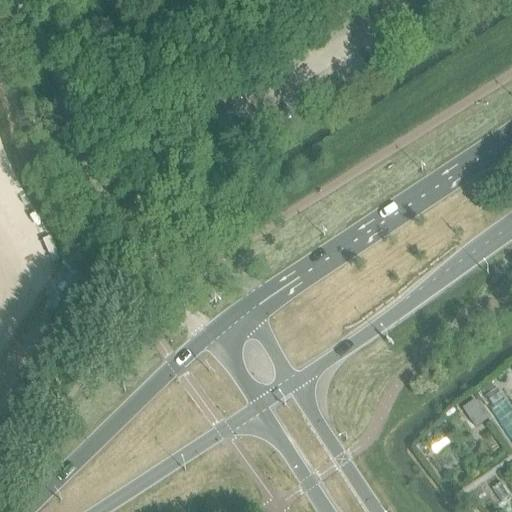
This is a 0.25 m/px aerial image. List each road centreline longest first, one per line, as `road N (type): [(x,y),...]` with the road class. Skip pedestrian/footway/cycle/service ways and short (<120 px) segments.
road 1 (secondary): [(511,142),(249,314)]
road 2 (secondary): [(296,386),(511,233)]
road 3 (secondary): [(217,334),(175,365),(28,511)]
road 4 (secondary): [(95,511),(261,408)]
road 5 (tertiary): [(378,511),(296,386)]
road 6 (tertiary): [(261,408),(327,511)]
